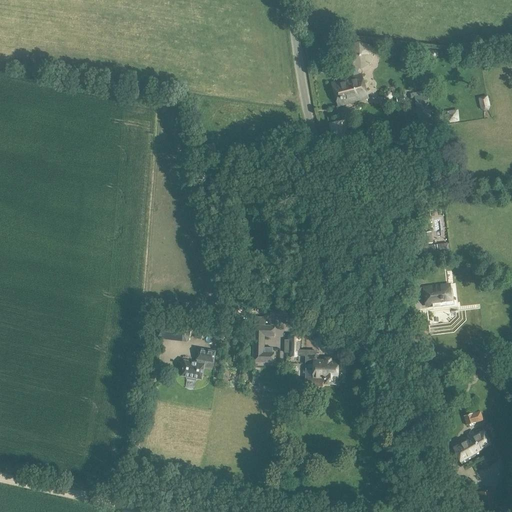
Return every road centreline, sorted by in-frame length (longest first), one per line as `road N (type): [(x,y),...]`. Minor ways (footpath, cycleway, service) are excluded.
road 1 (unclassified): [(424,511),(423,482),(323,181),(290,0)]
road 2 (track): [(161,511),(0,475)]
